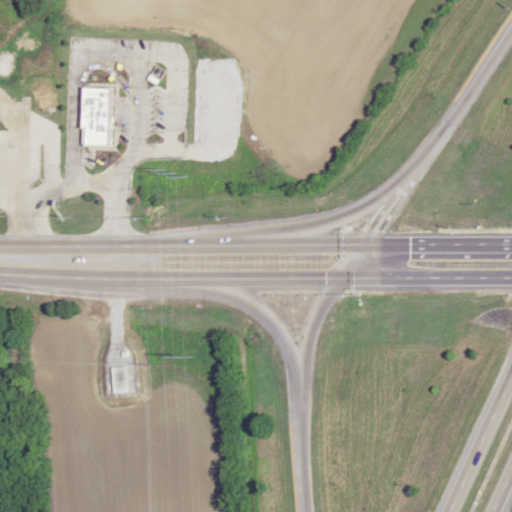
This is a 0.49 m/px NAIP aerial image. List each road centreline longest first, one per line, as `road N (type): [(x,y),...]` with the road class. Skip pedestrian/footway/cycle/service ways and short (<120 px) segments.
road 1 (tertiary): [(30,261),(101,279),(511,276)]
road 2 (tertiary): [(511,245),(147,246),(30,261)]
road 3 (motorway): [(343,278),(321,303),(303,360),(302,511)]
road 4 (motorway): [(436,144),(400,180),(337,219),(231,245)]
road 5 (motorway): [(196,279),(264,316),(301,403)]
road 6 (motorway): [(511,386),(453,511)]
road 7 (motorway): [(511,31),(436,144)]
road 8 (motorway): [(436,144),(368,246)]
